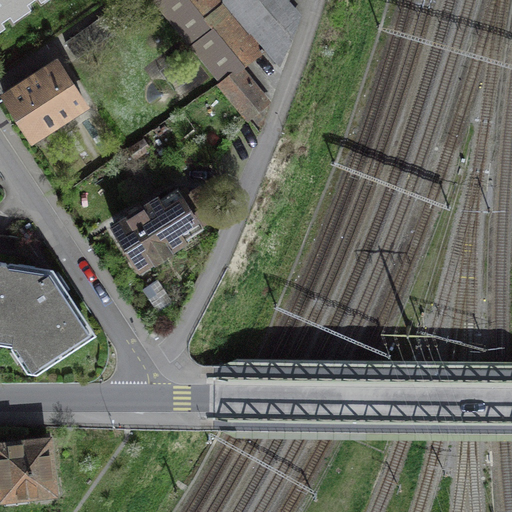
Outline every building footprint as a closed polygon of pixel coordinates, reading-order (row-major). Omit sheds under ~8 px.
[(0,0),(0,18),(26,0),(0,0)] [(265,51),(251,33),(280,9),(272,0),(151,0),(247,117),(267,100),(240,67),(265,51)] [(81,30),(65,41),(76,58),(93,46),(81,30)] [(84,103),(61,66),(49,74),(47,69),(5,96),(31,137),(84,103)] [(187,206),(176,189),(158,200),(157,198),(114,225),(140,266),(183,238),(181,236),(215,214),(203,195),(187,206)] [(12,344),(28,347),(38,363),(55,352),(61,352),(69,345),(69,343),(87,331),(62,294),(69,289),(58,273),(51,277),(48,272),(40,277),(36,271),(9,267),(6,263),(0,261),(0,328),(14,331),(12,344)] [(47,439),(0,444),(0,469),(4,504),(29,501),(28,492),(53,489),(47,439)]
